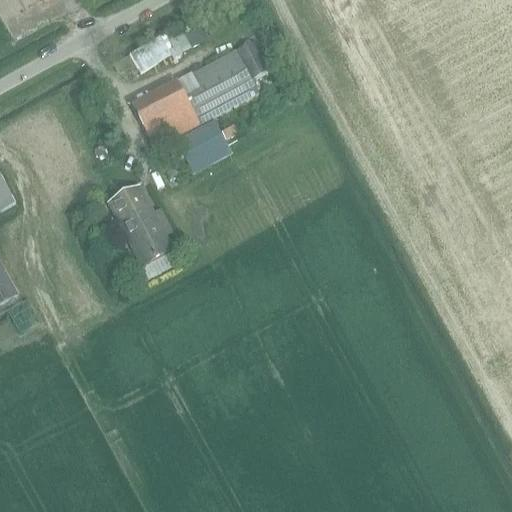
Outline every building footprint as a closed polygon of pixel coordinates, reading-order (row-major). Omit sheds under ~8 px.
[(201,46),(193,28),(154,46),(163,64),(201,46)] [(251,84),(271,73),(255,42),(131,109),(154,152),(258,96),(251,84)] [(239,138),(259,129),(255,119),(235,127),(239,138)] [(214,129),(176,148),(193,182),(231,163),(214,129)] [(0,213),(16,205),(0,175),(0,213)] [(108,207),(124,239),(140,270),(171,254),(139,191),(108,207)] [(0,309),(17,300),(0,269),(0,309)]
